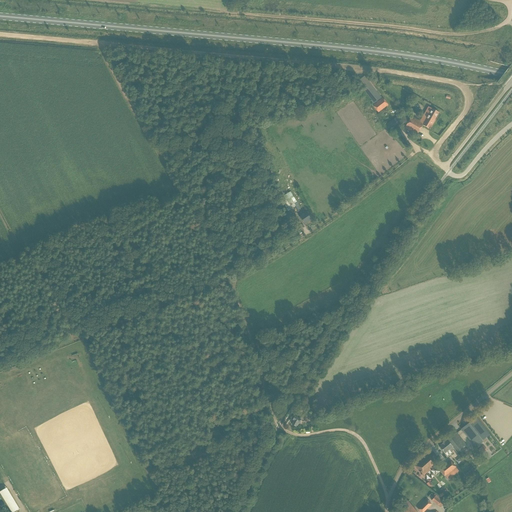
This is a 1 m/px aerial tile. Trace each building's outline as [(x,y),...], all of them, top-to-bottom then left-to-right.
[(357,82),(371,100),(371,101),(373,104),(381,98),(364,76),(357,82)] [(387,105),(383,99),(373,106),(378,112),(387,105)] [(428,107),(420,122),(411,117),(405,128),(417,135),(422,125),(429,129),(439,113),(428,107)] [(386,125),(388,128),(390,132),(402,123),(399,120),(402,118),(399,115),(397,116),(397,117),(386,125)] [(282,203),(287,211),(298,204),(290,192),(281,197),(284,202),(282,203)] [(306,212),(299,216),(304,224),(311,219),(307,213),(306,212)] [(311,415),(304,417),(305,424),(309,423),(309,421),(312,420),(311,415)] [(292,424),(296,426),(297,425),(297,426),(301,420),(295,416),(292,421),(293,422),(292,424)] [(461,429),(464,433),(474,446),(489,435),(476,417),(461,429)] [(447,457),(451,453),(450,452),(453,450),(455,453),(465,445),(456,433),(447,440),(439,446),(447,457)] [(483,446),(474,453),(477,458),(487,450),(483,446)] [(428,467),(433,464),(435,462),(429,455),(416,466),(424,475),(430,469),(428,467)] [(440,470),(443,474),(448,480),(459,471),(451,461),(440,470)] [(0,493),(11,511),(13,511),(19,509),(6,488),(0,491),(0,493)] [(444,502),(442,500),(436,495),(431,500),(440,507),(444,502)] [(417,508),(420,511),(423,511),(431,504),(426,499),(417,508)] [(398,509),(400,511),(416,511),(407,501),(398,509)]
